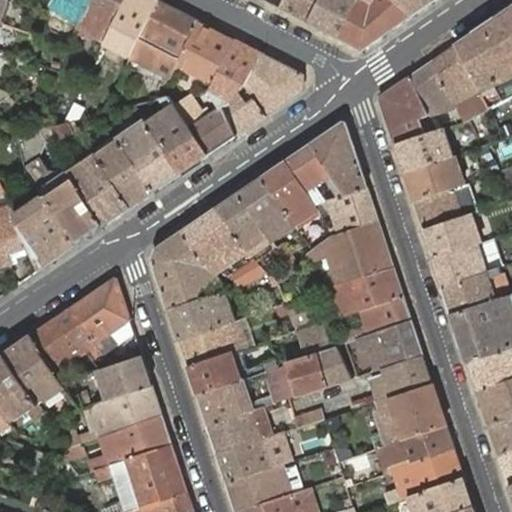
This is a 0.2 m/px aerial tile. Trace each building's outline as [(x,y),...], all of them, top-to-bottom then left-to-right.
[(38,0),(41,10),(48,13),(50,6),(53,0),(38,0)] [(81,20),(87,8),(91,0),(53,0),(50,6),(79,21),(81,20)] [(93,44),(101,49),(112,27),(126,0),(91,0),(87,8),(81,20),(76,28),(90,35),(94,37),(96,38),(93,44)] [(159,0),(126,0),(112,27),(104,44),(131,57),(139,41),(159,0)] [(200,21),(159,0),(139,41),(131,57),(155,69),(165,74),(163,79),(161,84),(167,87),(172,78),(179,64),(200,21)] [(322,0),(287,0),(283,8),(310,22),(322,0)] [(322,0),(310,22),(318,26),(329,4),(350,15),(358,0),(322,0)] [(389,32),(414,15),(395,0),(358,0),(350,15),(329,4),(318,26),(339,37),(364,49),(389,32)] [(395,0),(414,15),(436,0),(395,0)] [(511,8),(487,25),(457,45),(484,98),(490,109),(511,98),(511,97),(511,8)] [(234,39),(200,21),(179,64),(193,72),(196,66),(215,77),(234,39)] [(263,53),(234,39),(215,77),(209,89),(232,100),(240,93),(244,86),(246,86),(263,53)] [(484,98),(457,45),(434,61),(457,106),(464,121),(468,119),(471,118),(483,114),(485,119),(493,115),(490,109),(484,98)] [(304,74),(263,53),(246,86),(244,86),(240,93),(232,100),(231,101),(241,133),(267,114),(304,89),(304,74)] [(434,61),(410,78),(431,116),(457,106),(434,61)] [(380,99),(396,145),(427,133),(422,119),(431,116),(410,78),(381,97),(380,99)] [(193,97),(185,85),(170,96),(190,128),(209,155),(236,136),(222,106),(213,112),(209,106),(202,110),(193,97)] [(170,96),(161,99),(167,108),(152,119),(147,122),(181,173),(209,155),(190,128),(170,96)] [(108,100),(102,113),(124,107),(108,100)] [(145,118),(117,137),(118,138),(155,191),(181,173),(147,122),(145,118)] [(96,153),(74,120),(70,121),(92,157),(97,154),(96,153)] [(343,196),(369,187),(347,123),(344,122),(312,144),(336,179),(332,181),(343,196)] [(48,127),(39,130),(46,141),(48,143),(70,131),(66,123),(63,123),(48,127)] [(444,128),(438,130),(445,151),(451,150),(444,128)] [(46,200),(78,244),(105,225),(74,180),(69,173),(65,167),(60,160),(51,166),(38,146),(46,141),(39,130),(23,135),(18,134),(28,175),(46,200)] [(406,173),(453,155),(451,150),(445,151),(438,130),(427,133),(396,145),(406,173)] [(118,138),(96,153),(97,154),(132,207),(155,191),(118,138)] [(336,179),(312,144),(288,160),(310,195),(317,205),(328,201),(320,189),(332,181),(336,179)] [(74,180),(105,225),(132,207),(97,154),(91,159),(76,169),(69,173),(74,180)] [(468,182),(471,181),(468,175),(462,177),(455,155),(453,155),(406,173),(415,201),(468,182)] [(310,195),(288,160),(263,177),(297,226),(321,210),(317,205),(310,195)] [(297,226),(263,177),(241,193),(273,243),(297,226)] [(470,214),(478,211),(468,182),(415,201),(424,230),(470,214)] [(343,232),(379,220),(369,187),(343,196),(332,200),(343,232)] [(241,193),(218,208),(247,251),(251,257),(257,252),(256,251),(253,247),(265,239),(268,244),(272,249),(276,246),(273,243),(241,193)] [(17,218),(31,247),(41,269),(78,244),(46,200),(17,218)] [(0,267),(11,266),(7,255),(31,247),(17,218),(12,206),(9,201),(4,203),(6,208),(0,209),(0,267)] [(240,286),(267,275),(251,257),(247,251),(218,208),(185,231),(207,264),(211,263),(217,272),(220,270),(236,278),(240,286)] [(424,230),(434,259),(480,242),(478,236),(471,238),(466,222),(472,220),(470,214),(424,230)] [(343,284),(395,267),(379,220),(343,232),(340,233),(332,236),(328,240),(311,251),(317,260),(329,256),(333,270),(325,277),(331,289),(338,286),(342,285),(343,284)] [(332,236),(340,233),(337,227),(329,230),(332,236)] [(154,260),(171,310),(227,292),(222,286),(210,290),(207,281),(205,282),(200,267),(207,264),(185,231),(158,249),(154,260)] [(498,259),(491,238),(480,242),(481,246),(475,248),(481,266),(487,263),(498,259)] [(253,247),(256,251),(268,244),(265,239),(253,247)] [(434,259),(444,287),(489,270),(487,263),(481,266),(475,248),(481,246),(480,242),(434,259)] [(279,252),(289,267),(296,262),(287,248),(279,252)] [(311,263),(317,260),(311,251),(307,254),(311,263)] [(444,287),(453,315),(497,299),(489,277),(503,272),(500,266),(489,270),(444,287)] [(404,295),(395,267),(343,284),(342,285),(347,298),(352,313),(359,310),(404,295)] [(489,277),(497,299),(508,296),(502,281),(505,280),(503,272),(489,277)] [(508,296),(511,294),(511,277),(505,280),(502,281),(508,296)] [(116,278),(72,307),(105,353),(109,358),(114,354),(111,349),(118,345),(134,334),(130,322),(132,321),(118,278),(116,278)] [(171,310),(180,340),(236,321),(227,292),(171,310)] [(511,347),(511,294),(508,296),(497,299),(453,315),(469,362),(511,347)] [(413,321),(404,295),(359,310),(365,326),(347,332),(345,325),(341,326),(347,343),(413,321)] [(309,300),(288,306),(289,310),(296,328),(316,321),(309,300)] [(287,304),(275,308),(284,335),(297,332),(296,328),(289,310),(288,306),(287,304)] [(72,307),(31,335),(63,383),(72,376),(65,367),(91,349),(98,359),(105,353),(72,307)] [(242,350),(249,347),(240,320),(236,321),(180,340),(190,367),(232,353),(242,350)] [(286,366),(296,397),(352,379),(339,348),(330,320),(298,332),(304,349),(297,351),(300,361),(286,366)] [(425,355),(413,321),(347,343),(350,352),(365,347),(373,372),(383,369),(425,355)] [(31,335),(4,354),(37,404),(40,408),(58,417),(81,410),(63,383),(31,335)] [(511,347),(469,362),(478,391),(511,379),(511,347)] [(281,367),(278,359),(248,369),(242,350),(232,353),(190,367),(199,395),(242,381),(251,378),(256,376),(268,372),(281,367)] [(4,354),(0,356),(0,405),(11,422),(15,419),(19,425),(22,423),(22,421),(40,408),(37,404),(4,354)] [(434,382),(425,355),(383,369),(385,374),(371,379),(378,401),(434,382)] [(153,385),(143,356),(114,366),(103,370),(111,395),(112,399),(153,385)] [(256,376),(251,378),(242,381),(199,395),(209,425),(256,410),(265,407),(279,402),(290,398),(296,397),(286,366),(281,367),(268,372),(276,394),(264,398),(256,376)] [(511,379),(478,391),(490,424),(511,415),(511,379)] [(448,426),(434,382),(378,401),(381,410),(376,412),(384,434),(388,432),(392,444),(448,426)] [(64,434),(68,448),(84,442),(102,436),(163,416),(153,385),(112,399),(93,406),(86,408),(94,432),(80,436),(77,429),(64,434)] [(85,409),(86,408),(93,406),(91,400),(89,393),(81,395),(85,409)] [(0,405),(0,435),(14,427),(11,422),(0,405)] [(218,455),(275,436),(265,407),(256,410),(209,425),(218,455)] [(322,407),(296,417),(300,427),(326,418),(322,407)] [(511,415),(490,424),(500,457),(511,452),(511,415)] [(163,416),(102,436),(112,465),(115,464),(173,445),(163,416)] [(277,417),(270,420),(275,436),(276,435),(282,433),(277,417)] [(338,417),(327,421),(334,444),(345,440),(338,417)] [(456,450),(448,426),(392,444),(384,447),(390,466),(385,468),(386,473),(392,471),(394,470),(456,450)] [(285,463),(276,435),(275,436),(218,455),(227,482),(284,464),(285,463)] [(68,448),(62,450),(70,461),(88,454),(84,442),(68,448)] [(127,499),(132,511),(189,492),(173,445),(115,464),(112,465),(96,470),(99,480),(112,477),(112,475),(119,474),(127,499)] [(390,466),(384,447),(378,449),(385,468),(390,466)] [(34,460),(44,464),(48,453),(37,450),(34,460)] [(465,478),(456,450),(394,470),(400,487),(386,492),(391,504),(395,503),(410,497),(465,478)] [(511,452),(500,457),(511,486),(511,485),(511,452)] [(90,460),(93,471),(96,470),(112,465),(108,454),(90,460)] [(285,468),(284,464),(227,482),(237,511),(294,493),(305,489),(297,464),(285,468)] [(31,467),(29,476),(39,480),(42,470),(31,467)] [(112,475),(112,477),(120,502),(127,499),(119,474),(112,475)] [(463,511),(476,508),(465,478),(410,497),(414,511),(463,511)] [(320,511),(312,486),(310,487),(305,489),(294,493),(237,511),(320,511)] [(132,511),(129,511),(195,511),(189,492),(132,511)]
